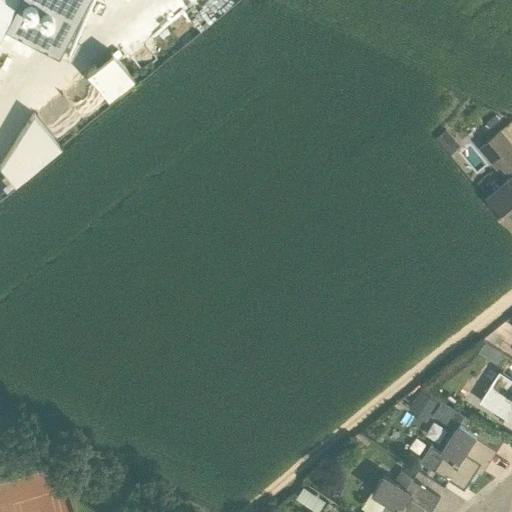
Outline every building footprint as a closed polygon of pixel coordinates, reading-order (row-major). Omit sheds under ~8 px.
[(0,0),(0,27),(3,21),(57,50),(83,0),(0,0)] [(112,52),(87,73),(108,98),(134,77),(112,52)] [(61,146),(33,113),(0,164),(0,166),(14,184),(61,146)] [(461,145),(447,128),(437,136),(450,153),(461,145)] [(511,145),(500,130),(481,146),(508,179),(488,195),(511,223),(511,145)] [(494,347),(485,341),(479,351),(488,356),(494,347)] [(511,377),(501,370),(500,369),(480,400),(505,416),(502,421),(511,427),(511,377)] [(427,421),(440,401),(421,389),(408,410),(427,421)] [(482,462),(487,465),(497,449),(476,435),(478,432),(461,421),(442,450),(433,444),(422,461),(465,488),(482,462)] [(395,477),(401,481),(400,483),(406,486),(411,478),(413,476),(401,468),(395,477)] [(363,505),(373,511),(422,511),(425,509),(430,511),(441,496),(411,478),(406,486),(400,483),(384,472),(363,505)] [(305,485),(299,496),(321,509),(327,498),(305,485)]
